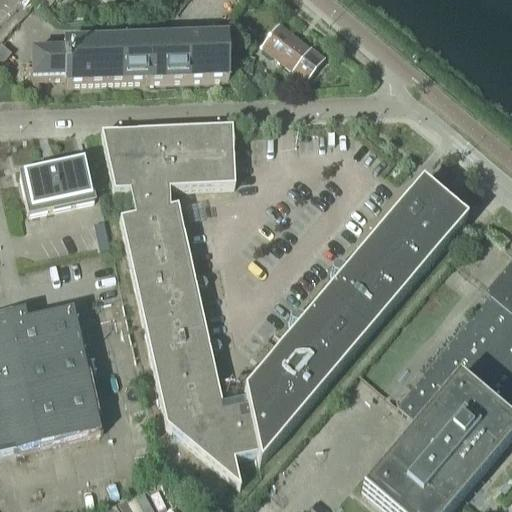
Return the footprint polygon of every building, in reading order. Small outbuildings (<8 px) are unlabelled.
[(36,0),(47,10),(55,1),(53,0),(36,0)] [(260,53),(304,88),(322,66),(277,31),(260,53)] [(63,93),(227,87),(226,43),(62,49),(62,57),(30,58),(32,86),(63,85),(63,93)] [(0,50),(0,68),(1,69),(10,59),(0,50)] [(240,61),(238,76),(250,78),(252,63),(240,61)] [(232,466),(221,417),(208,359),(215,357),(218,356),(219,353),(219,350),(216,348),(213,347),(206,349),(194,296),(201,295),(204,293),(205,290),(205,287),(202,285),(199,284),(192,286),(176,212),(168,214),(168,209),(172,209),(171,202),(167,202),(167,197),(233,194),(230,135),(99,140),(112,199),(127,199),(132,222),(118,225),(164,433),(238,495),(239,494),(232,466)] [(17,179),(26,217),(27,222),(92,208),(85,174),(83,165),(17,179)] [(229,416),(221,417),(232,466),(255,461),(258,471),(446,249),(464,227),(448,214),(448,213),(419,189),(343,279),(338,275),(335,273),(332,274),(330,277),(329,280),(331,282),(337,287),(301,329),(296,324),(293,323),(290,324),(288,326),(287,329),(289,332),(295,337),(242,400),(245,412),(237,414),(236,410),(228,412),(229,416)] [(511,402),(511,263),(485,295),(490,300),(397,411),(419,429),(361,498),(378,511),(455,511),(511,445),(511,430),(498,419),(511,402)] [(22,319),(8,321),(0,323),(0,462),(13,460),(38,454),(99,440),(71,317),(24,328),(22,319)] [(164,486),(195,511),(207,511),(213,506),(174,474),(164,486)]
